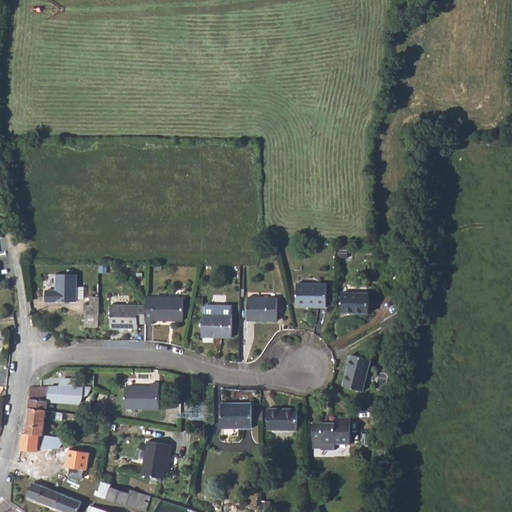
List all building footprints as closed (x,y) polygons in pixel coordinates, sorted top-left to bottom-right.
[(47,291),(46,303),(77,303),(77,275),(57,275),(57,291),(47,291)] [(324,282),(294,282),(294,303),(307,304),(307,306),(324,306),(324,282)] [(367,291),(339,291),(340,310),(367,310),(367,291)] [(146,305),(145,323),(153,324),(153,320),(182,320),(183,298),(146,297),(146,305)] [(247,298),(247,321),(276,322),(276,299),(247,298)] [(85,306),(85,315),(100,315),(100,299),(91,299),(91,306),(85,306)] [(138,323),(145,323),(146,305),(111,305),(110,328),(137,328),(138,323)] [(231,305),(202,305),(201,338),(231,338),(231,305)] [(397,313),(381,322),(387,333),(403,324),(397,313)] [(354,353),(347,384),(366,389),(374,358),(354,353)] [(127,390),(126,412),(160,412),(160,387),(152,387),(152,390),(127,390)] [(32,390),(30,408),(46,410),(49,389),(32,390)] [(90,390),(63,389),(61,405),(77,406),(77,407),(80,407),(82,401),(83,397),(88,397),(90,390)] [(98,406),(105,408),(108,394),(101,393),(98,406)] [(206,418),(207,404),(188,403),(188,417),(206,418)] [(235,407),(224,407),(225,436),(241,436),(241,429),(254,429),(254,404),(235,404),(235,407)] [(374,406),(373,421),(388,422),(389,407),(374,406)] [(30,408),(27,434),(40,436),(38,450),(58,451),(60,451),(66,441),(70,432),(73,434),(75,430),(67,426),(60,439),(44,437),(45,421),(46,414),(46,410),(30,408)] [(270,410),(269,431),(298,431),(300,411),(270,410)] [(336,446),(335,442),(352,442),(352,419),(336,419),(336,424),(314,424),(314,441),(322,441),(322,446),(336,446)] [(22,434),(21,451),(36,453),(37,453),(38,450),(40,436),(27,434),(22,434)] [(146,441),(141,474),(162,478),(166,452),(169,452),(170,444),(146,441)] [(36,453),(34,473),(44,476),(44,468),(53,469),(53,468),(50,467),(50,465),(56,465),(58,451),(38,450),(37,453),(36,453)] [(44,468),(44,476),(52,479),(54,469),(53,469),(44,468)] [(35,483),(29,498),(63,511),(79,511),(83,503),(35,483)] [(102,483),(102,484),(99,493),(97,492),(95,496),(148,511),(153,496),(132,491),(132,492),(113,487),(114,486),(102,483)]
